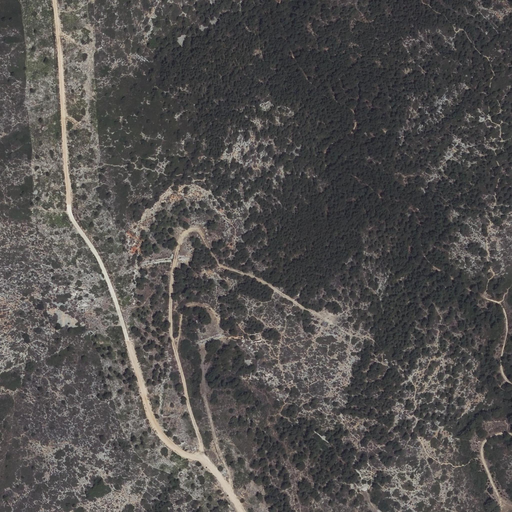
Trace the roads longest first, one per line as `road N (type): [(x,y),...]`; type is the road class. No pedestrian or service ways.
road 1 (track): [(241,511),(206,460),(185,455),(157,431),(101,266),(71,217),(54,0)]
road 2 (track): [(201,458),(171,338),(171,281),(182,237),(200,231),(218,266),(312,313)]
